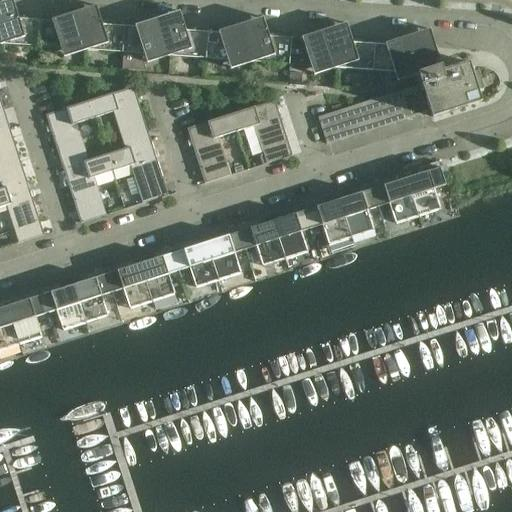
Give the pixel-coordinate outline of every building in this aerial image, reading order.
[(0,38),(2,45),(3,45),(39,48),(40,21),(19,19),(13,1),(0,4),(0,38)] [(85,51),(86,51),(122,54),(124,27),(102,25),(96,7),(74,14),(85,51)] [(169,57),(170,57),(205,59),(207,33),(185,31),(179,12),(157,20),(169,57)] [(51,22),(40,21),(39,48),(61,49),(63,58),(86,51),(85,51),(74,14),(52,21),(51,21),(51,22)] [(244,35),(252,63),(253,63),(289,65),(291,39),(269,37),(263,18),(241,25),(244,35)] [(147,64),(170,57),(169,57),(157,20),(135,27),(135,28),(124,27),(122,54),(144,55),(147,64)] [(230,70),(253,63),(252,63),(244,35),(241,25),(218,32),(218,33),(207,33),(205,59),(227,61),(230,70)] [(335,69),(340,69),(372,71),(374,44),(352,43),(346,25),(324,32),(327,41),(335,69)] [(397,82),(418,75),(441,68),(441,66),(437,67),(435,62),(439,61),(436,49),(430,30),(385,44),(385,45),(374,44),(372,71),(394,73),(397,82)] [(314,77),(340,69),(335,69),(327,41),(324,32),(302,39),(291,39),(289,65),(310,67),(314,77)] [(418,75),(422,89),(432,118),(481,103),(478,93),(483,91),(477,71),(471,73),(468,63),(442,71),(441,68),(418,75)] [(301,74),(290,74),(289,85),(301,85),(301,74)] [(121,138),(124,150),(125,150),(150,142),(133,88),(89,102),(95,119),(117,112),(125,136),(121,138)] [(410,118),(402,96),(390,100),(397,122),(410,118)] [(0,131),(9,128),(0,100),(0,131)] [(397,122),(390,100),(378,103),(386,126),(397,122)] [(45,116),(63,170),(88,162),(88,161),(84,149),(80,151),(72,126),(95,119),(89,102),(45,116)] [(274,102),(231,116),(236,133),(258,126),(266,150),(262,152),(266,165),(292,156),(274,102)] [(386,126),(378,103),(367,107),(374,130),(386,126)] [(374,130),(367,107),(355,111),(362,134),(374,130)] [(355,111),(343,115),(350,138),(362,134),(355,111)] [(343,115),(331,119),(339,141),(350,138),(343,115)] [(187,130),(204,185),(230,176),(226,163),(222,165),(214,140),(236,133),(231,116),(187,130)] [(319,123),(326,145),(339,141),(331,119),(319,123)] [(26,182),(9,128),(0,131),(0,174),(1,176),(0,176),(0,188),(0,189),(1,190),(26,182)] [(124,150),(106,155),(112,173),(134,166),(142,190),(138,191),(142,205),(168,196),(150,142),(125,150),(124,150)] [(88,162),(63,170),(80,224),(106,216),(102,203),(98,204),(90,180),(112,173),(106,155),(88,161),(88,162)] [(433,190),(445,186),(437,163),(424,167),(426,173),(405,179),(417,217),(440,210),(433,190)] [(389,204),(395,224),(417,217),(405,179),(385,186),(383,180),(370,184),(378,208),(389,204)] [(0,189),(0,208),(10,205),(18,230),(14,231),(18,244),(44,236),(26,182),(1,190),(0,189)] [(339,201),(351,238),(373,231),(367,211),(378,208),(370,184),(357,188),(359,194),(339,201)] [(322,226),(328,245),(351,238),(339,201),(318,207),(316,202),(304,206),(311,229),(322,226)] [(272,222),(284,260),(307,252),(300,233),(311,229),(304,206),(291,210),(293,215),(272,222)] [(256,247),(262,267),(284,260),(272,222),(252,228),(250,223),(237,227),(245,250),(256,247)] [(226,237),(206,243),(218,281),(240,274),(234,254),(245,250),(237,227),(224,231),(226,237)] [(196,288),(218,281),(206,243),(185,250),(183,244),(171,248),(178,272),(189,268),(196,288)] [(160,258),(139,265),(152,302),(174,295),(167,275),(178,272),(171,248),(158,252),(160,258)] [(129,309),(152,302),(139,265),(119,271),(117,265),(104,270),(112,293),(123,290),(129,309)] [(104,270),(91,274),(93,279),(73,286),(85,324),(107,316),(101,297),(112,293),(104,270)] [(63,331),(85,324),(73,286),(52,292),(51,287),(38,291),(45,314),(56,311),(63,331)] [(27,301),(7,307),(19,345),(41,338),(35,318),(45,314),(38,291),(25,295),(27,301)] [(0,350),(19,345),(7,307),(0,309),(0,350)]
